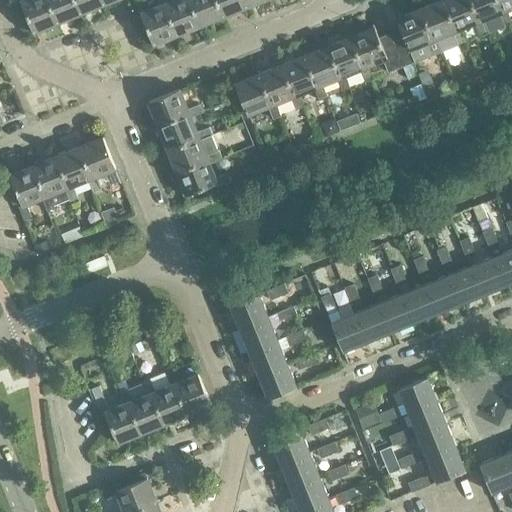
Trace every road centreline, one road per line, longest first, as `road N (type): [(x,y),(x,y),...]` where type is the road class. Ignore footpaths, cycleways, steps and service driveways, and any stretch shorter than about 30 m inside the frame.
road 1 (residential): [(238,427),(511,316)]
road 2 (residential): [(106,97),(311,15),(327,0)]
road 3 (residential): [(0,333),(176,261)]
road 4 (residential): [(176,261),(106,97)]
road 5 (residential): [(238,427),(176,261)]
road 6 (residential): [(93,480),(238,427)]
road 7 (residential): [(106,97),(29,61),(0,9)]
